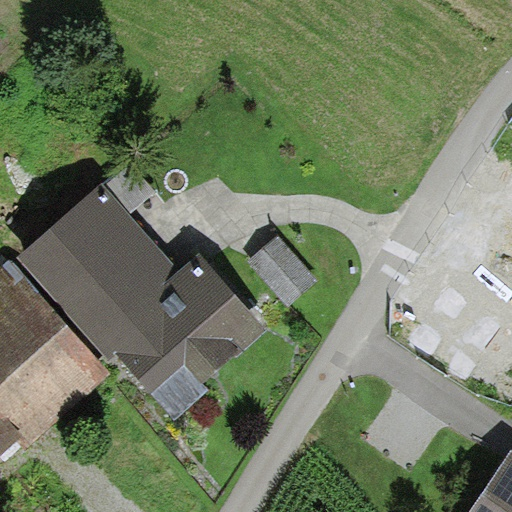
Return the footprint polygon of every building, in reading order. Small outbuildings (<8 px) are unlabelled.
[(103,188),(18,256),(99,355),(113,343),(183,286),(103,188)] [(266,329),(321,282),(286,241),(231,288),(266,329)] [(511,253),(457,337),(511,372),(511,253)] [(251,339),(196,275),(183,286),(113,343),(171,409),(251,339)] [(0,441),(80,374),(0,278),(0,441)] [(511,511),(511,474),(510,474),(487,511),(511,511)]
